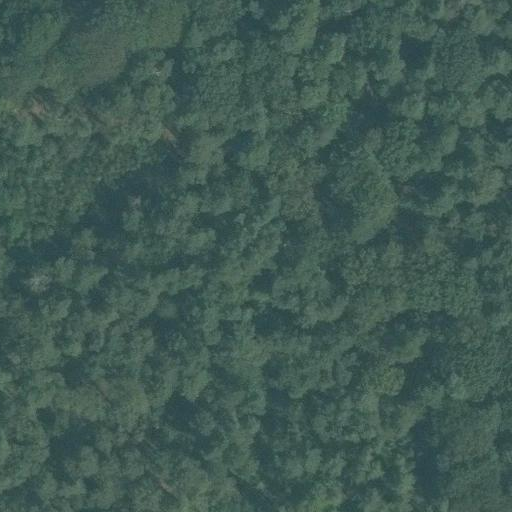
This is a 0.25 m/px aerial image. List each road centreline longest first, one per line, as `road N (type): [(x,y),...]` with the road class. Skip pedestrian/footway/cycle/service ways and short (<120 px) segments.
road 1 (unknown): [(447,511),(204,0)]
road 2 (track): [(281,0),(511,505)]
